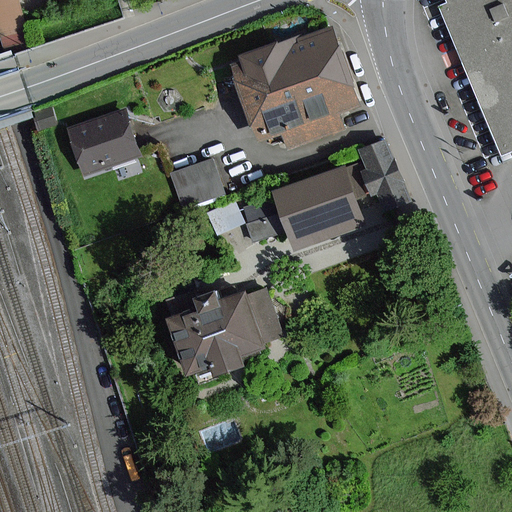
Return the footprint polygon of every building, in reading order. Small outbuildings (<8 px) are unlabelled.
[(27,39),(15,0),(0,0),(0,32),(4,46),(27,39)] [(511,0),(448,0),(450,3),(439,8),(463,61),(505,155),(511,152),(511,0)] [(357,105),(331,28),(245,56),(248,64),(237,68),(260,136),(283,128),(289,144),(341,126),(336,111),(357,105)] [(71,130),(86,173),(139,156),(125,113),(71,130)] [(405,197),(384,142),(363,150),(370,169),(364,172),(372,193),(379,190),(385,205),(405,197)] [(213,161),(173,173),(184,205),(223,193),(213,161)] [(361,225),(342,170),(278,192),(296,246),(361,225)] [(280,229),(269,194),(244,202),(255,236),(280,229)] [(218,228),(247,219),(240,197),(210,206),(218,228)] [(171,322),(188,371),(211,363),(215,374),(240,366),(236,355),(262,346),(261,341),(281,334),(266,290),(247,297),(245,293),(219,302),(215,292),(196,299),(201,311),(171,322)]
